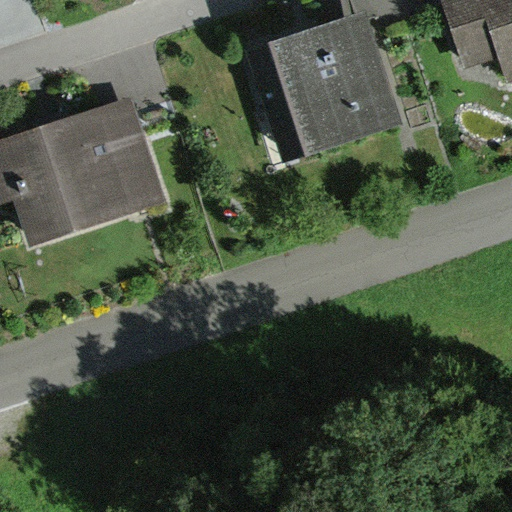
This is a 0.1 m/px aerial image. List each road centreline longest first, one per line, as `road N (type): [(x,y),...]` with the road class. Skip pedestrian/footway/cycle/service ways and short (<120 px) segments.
road 1 (residential): [(0,389),(511,213)]
road 2 (residential): [(0,66),(199,0)]
